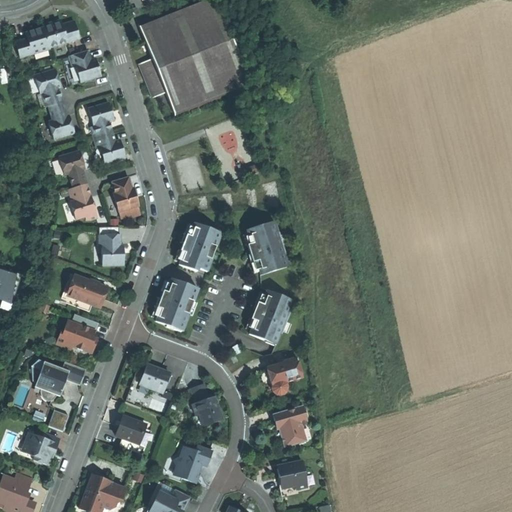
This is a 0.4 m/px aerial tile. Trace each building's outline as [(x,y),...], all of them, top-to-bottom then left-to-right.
[(174,116),(249,91),(218,1),(143,25),(154,58),(166,93),(174,116)] [(43,29),(49,49),(79,40),(76,32),(73,23),(61,26),(61,24),(52,26),(52,24),(42,27),(43,29)] [(19,60),(49,51),(49,49),(43,29),(33,32),(25,34),(26,40),(14,44),(19,60)] [(87,52),(67,58),(70,68),(74,67),(79,84),(100,78),(97,69),(94,60),(90,61),(87,52)] [(166,93),(154,58),(142,62),(154,97),(166,93)] [(47,108),(62,104),(59,96),(57,89),(59,89),(54,71),(34,77),(39,95),(40,95),(45,109),(47,108)] [(88,128),(91,139),(111,133),(108,122),(113,121),(110,113),(107,103),(87,109),(92,126),(88,128)] [(62,104),(47,108),(51,122),(48,123),(53,141),(73,135),(68,117),(66,118),(64,112),(62,104)] [(111,133),(91,139),(94,148),(98,147),(103,164),(124,158),(121,149),(118,140),(114,141),(111,133)] [(72,189),(86,185),(83,176),(82,171),(83,170),(78,152),(58,158),(63,177),(68,175),(72,189)] [(131,190),(127,178),(110,183),(114,195),(112,195),(117,213),(118,213),(124,211),(136,208),(138,207),(134,196),(132,189),(131,190)] [(88,193),(86,185),(72,189),(68,191),(71,202),(69,203),(74,221),(84,218),(85,222),(96,219),(88,193)] [(139,218),(136,208),(124,211),(126,218),(127,222),(139,218)] [(284,256),(278,234),(277,234),(273,223),(271,223),(271,222),(262,225),(263,226),(245,231),(250,245),(246,246),(249,255),(252,263),(255,262),(259,276),(287,268),(283,256),(284,256)] [(206,273),(220,234),(219,234),(219,233),(204,227),(204,229),(193,225),(192,227),(188,237),(185,236),(182,245),(179,252),(182,254),(178,264),(178,266),(196,273),(197,270),(206,273)] [(118,228),(98,229),(98,247),(101,247),(102,267),(123,266),(122,254),(122,246),(120,246),(119,236),(118,236),(118,228)] [(0,307),(6,310),(16,274),(0,269),(0,307)] [(106,289),(76,278),(69,298),(98,309),(102,299),(106,289)] [(197,290),(170,280),(169,283),(165,293),(162,292),(159,300),(156,308),(159,310),(155,320),(154,322),(165,326),(165,328),(180,333),(180,332),(181,332),(197,290)] [(292,302),(265,292),(260,305),(257,304),(253,313),(250,320),(253,322),(248,335),(275,346),(279,335),(280,335),(289,314),(287,314),(292,302)] [(92,338),(97,324),(74,315),(71,323),(66,321),(62,334),(65,335),(61,347),(70,351),(71,348),(91,355),(94,346),(92,345),(94,339),(92,338)] [(55,345),(61,347),(65,335),(62,334),(60,333),(55,345)] [(237,361),(232,354),(228,357),(234,364),(237,361)] [(282,364),(265,369),(269,380),(271,387),(271,389),(272,393),(275,396),(279,396),(283,395),(285,392),(286,388),(285,384),(297,380),(300,374),(296,359),(282,363),(282,364)] [(79,386),(85,370),(64,362),(62,370),(44,363),(40,371),(31,367),(31,382),(35,384),(34,388),(39,390),(39,392),(39,396),(41,400),(44,402),(45,402),(50,402),(53,400),(54,398),(55,396),(59,397),(62,387),(65,381),(79,386)] [(158,371),(146,366),(138,386),(161,394),(168,374),(158,371)] [(190,390),(195,404),(208,400),(203,385),(190,390)] [(195,404),(191,406),(195,417),(198,416),(201,424),(220,418),(217,409),(215,404),(213,398),(208,400),(195,404)] [(301,407),(278,414),(273,423),(274,426),(275,426),(279,427),(280,429),(281,434),(283,438),(280,439),(282,445),(284,444),(285,447),(304,442),(300,427),(306,425),(305,422),(301,407)] [(65,430),(69,414),(53,409),(48,426),(65,430)] [(31,421),(41,425),(43,419),(33,415),(31,421)] [(145,426),(124,418),(121,427),(119,426),(118,428),(115,437),(138,445),(145,426)] [(220,418),(201,424),(202,427),(221,421),(220,418)] [(56,439),(39,433),(38,438),(27,434),(22,448),(24,454),(33,457),(32,460),(33,462),(39,465),(41,464),(46,466),(49,458),(47,457),(49,451),(52,452),(54,446),(56,439)] [(211,452),(196,447),(194,452),(183,448),(179,458),(172,461),(176,468),(180,479),(194,484),(197,478),(195,476),(196,472),(194,469),(196,465),(199,466),(205,468),(208,461),(211,452)] [(305,488),(301,463),(284,466),(283,469),(276,470),(278,479),(280,479),(281,483),(282,489),(295,487),(295,490),(296,490),(305,488)] [(84,494),(79,508),(88,511),(99,511),(102,507),(109,509),(114,507),(117,499),(120,500),(124,489),(110,484),(111,483),(91,475),(84,494)] [(4,509),(10,511),(29,511),(30,511),(32,505),(23,501),(20,500),(22,495),(28,481),(17,477),(14,483),(4,479),(0,489),(0,501),(6,504),(4,509)] [(181,511),(188,498),(175,491),(171,499),(158,493),(148,511),(181,511)]
